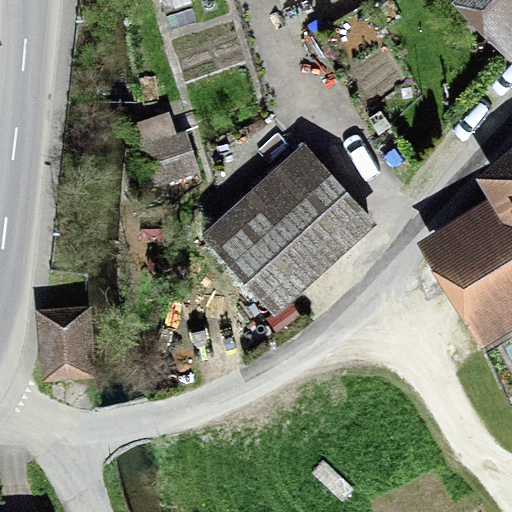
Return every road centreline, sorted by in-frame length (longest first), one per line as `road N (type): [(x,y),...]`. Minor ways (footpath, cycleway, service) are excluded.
road 1 (secondary): [(28,0),(0,278)]
road 2 (residential): [(0,399),(56,438),(84,511)]
